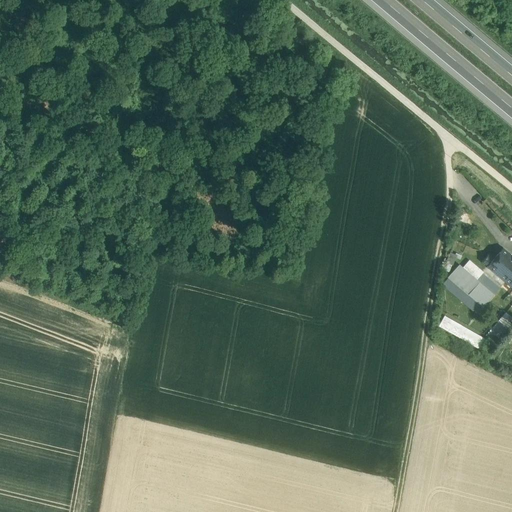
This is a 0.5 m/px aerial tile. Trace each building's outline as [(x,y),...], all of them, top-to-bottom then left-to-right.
[(511,274),(511,255),(503,248),(494,258),(487,266),(506,282),(511,274)] [(489,254),(482,262),(487,266),(494,258),(489,254)] [(444,256),(442,266),(450,269),(453,258),(444,256)] [(480,282),(459,265),(448,277),(469,295),(480,282)] [(469,295),(448,277),(438,287),(476,317),(495,294),(480,282),(469,295)] [(511,318),(509,316),(488,340),(497,348),(511,331),(511,318)] [(443,323),(438,333),(481,355),(486,346),(443,323)]
